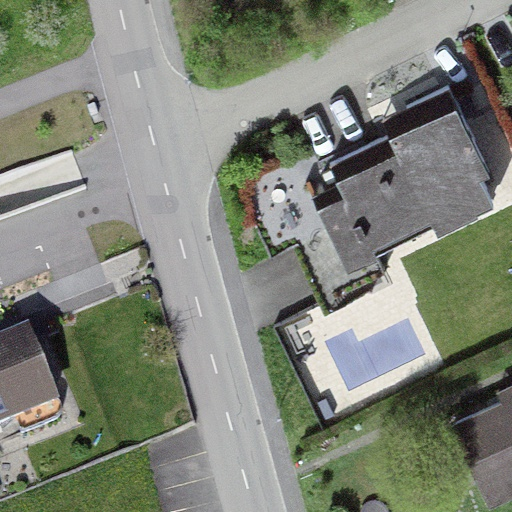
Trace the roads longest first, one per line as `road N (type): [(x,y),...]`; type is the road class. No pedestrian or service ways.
road 1 (residential): [(255,511),(152,136)]
road 2 (residential): [(478,0),(254,103),(152,136)]
road 3 (residential): [(152,136),(119,0)]
